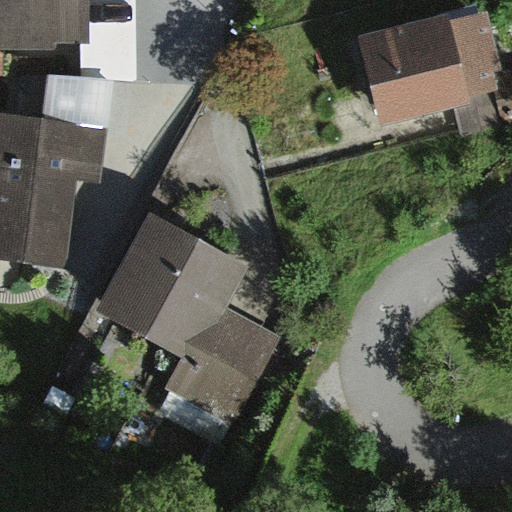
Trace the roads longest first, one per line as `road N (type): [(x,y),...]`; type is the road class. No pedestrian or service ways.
road 1 (residential): [(511,247),(396,301),(365,366),(387,431),(436,466),(511,460)]
road 2 (residential): [(187,41),(276,290)]
